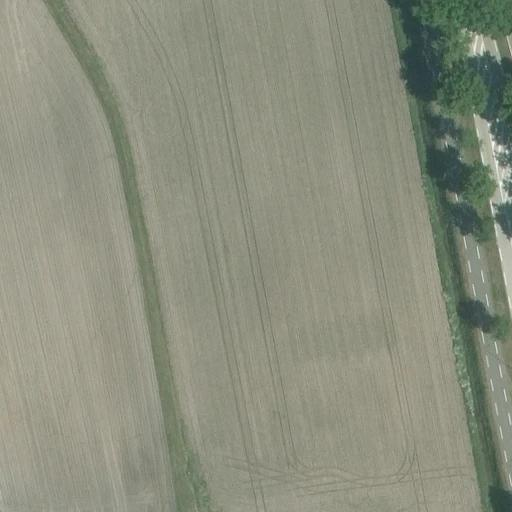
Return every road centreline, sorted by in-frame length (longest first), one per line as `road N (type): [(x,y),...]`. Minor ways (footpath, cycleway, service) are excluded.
road 1 (unclassified): [(511,440),(429,0)]
road 2 (primary): [(500,145),(468,0)]
